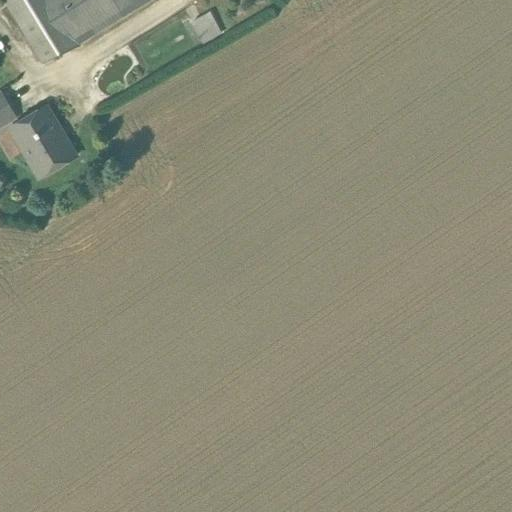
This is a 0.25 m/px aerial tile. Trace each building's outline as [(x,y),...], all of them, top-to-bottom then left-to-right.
[(5,0),(47,68),(78,47),(77,45),(149,0),(5,0)] [(211,14),(192,24),(203,44),(222,33),(211,14)] [(3,93),(0,94),(0,127),(17,118),(3,93)] [(48,107),(10,129),(39,178),(77,156),(48,107)] [(3,144),(13,158),(22,151),(13,137),(3,144)]
